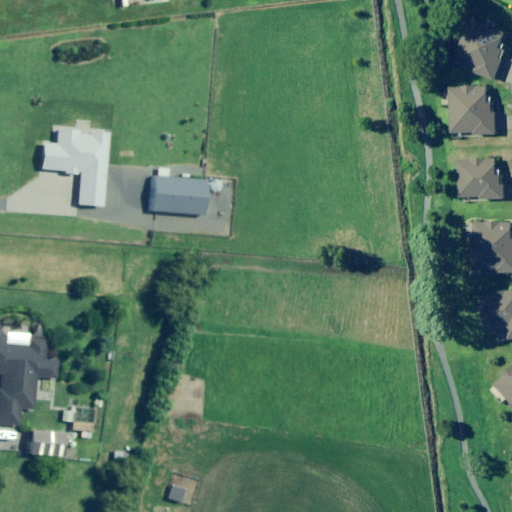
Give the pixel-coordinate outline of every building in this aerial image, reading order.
[(506,33),(472,19),(455,62),(476,70),(475,71),(496,80),(508,50),(500,47),(506,33)] [(488,102),(489,88),(453,88),(452,133),(497,133),(497,103),(488,102)] [(101,206),(109,133),(59,127),(57,143),(46,142),(43,168),(84,173),(80,204),(101,206)] [(498,160),(461,159),(460,197),(505,199),(506,175),(498,175),(498,160)] [(205,181),(152,177),(149,212),(202,216),(205,181)] [(511,223),(477,222),(475,271),(511,271),(511,223)] [(511,290),(481,297),(488,333),(508,329),(510,339),(511,338),(511,290)] [(6,335),(0,334),(0,374),(2,374),(1,388),(0,387),(0,424),(20,426),(22,407),(35,408),(38,376),(58,377),(60,358),(47,357),(49,339),(33,337),(32,347),(5,345),(6,335)] [(511,402),(511,371),(496,386),(511,402)] [(67,433),(34,430),(32,455),(65,458),(67,433)]
